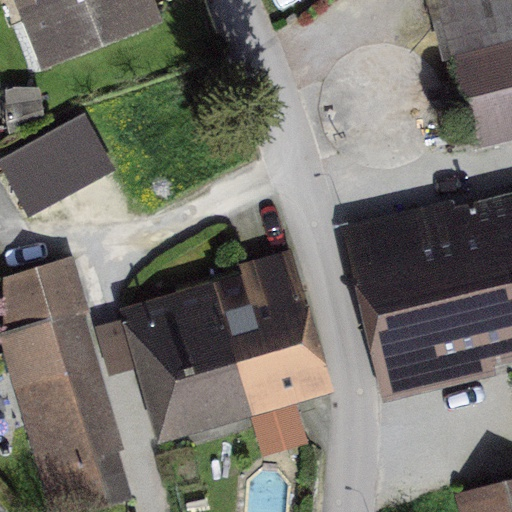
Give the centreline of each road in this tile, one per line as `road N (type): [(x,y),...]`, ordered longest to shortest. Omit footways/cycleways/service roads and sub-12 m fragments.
road 1 (residential): [(231,0),(296,169),(354,392),(351,511)]
road 2 (track): [(307,211),(511,168)]
road 3 (track): [(269,88),(357,0)]
